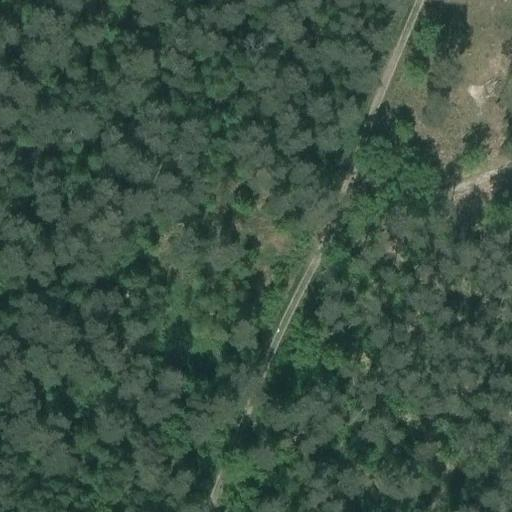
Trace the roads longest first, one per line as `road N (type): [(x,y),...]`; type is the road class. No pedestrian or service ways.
road 1 (track): [(210,511),(330,225)]
road 2 (track): [(330,225),(421,0)]
road 3 (track): [(511,170),(350,229),(330,225)]
